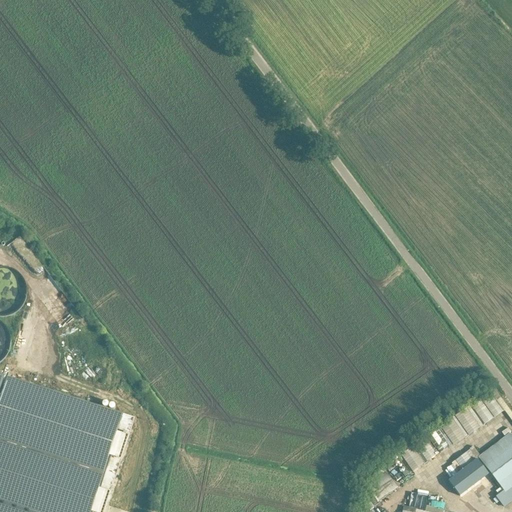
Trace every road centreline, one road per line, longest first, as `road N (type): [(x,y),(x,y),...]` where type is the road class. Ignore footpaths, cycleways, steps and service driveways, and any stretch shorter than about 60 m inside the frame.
road 1 (unclassified): [(511,396),(205,0)]
road 2 (unknown): [(0,254),(19,262),(35,284),(39,353),(49,366),(143,413),(137,459)]
